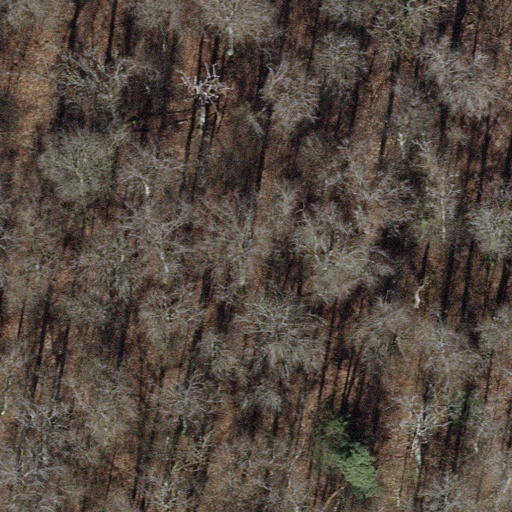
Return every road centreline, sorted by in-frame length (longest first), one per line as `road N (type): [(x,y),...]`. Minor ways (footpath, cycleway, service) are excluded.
road 1 (track): [(0,266),(103,0)]
road 2 (track): [(403,0),(511,138)]
